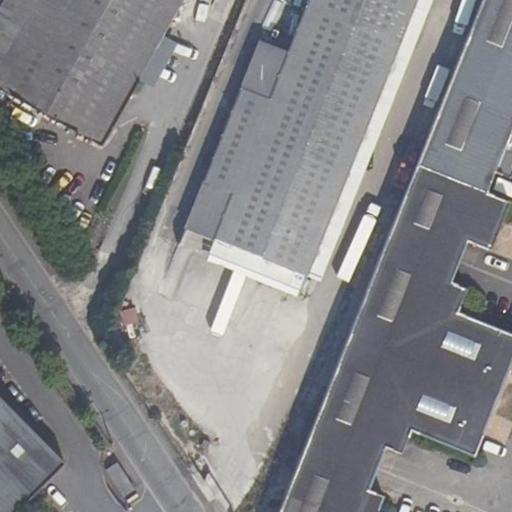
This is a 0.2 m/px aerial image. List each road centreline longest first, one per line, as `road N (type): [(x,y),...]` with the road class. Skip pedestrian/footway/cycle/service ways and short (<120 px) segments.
road 1 (tertiary): [(0,232),(186,511)]
road 2 (unknown): [(121,511),(67,424),(0,347)]
